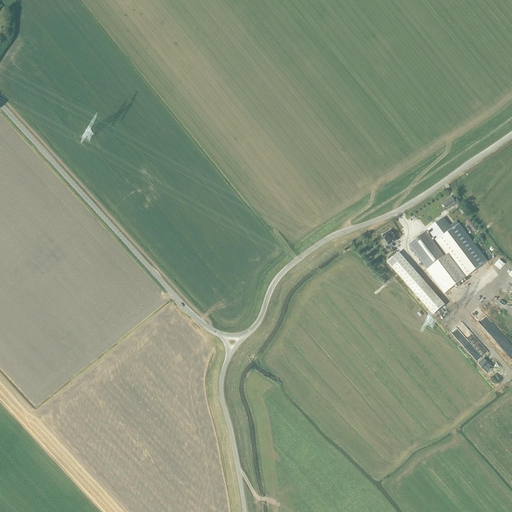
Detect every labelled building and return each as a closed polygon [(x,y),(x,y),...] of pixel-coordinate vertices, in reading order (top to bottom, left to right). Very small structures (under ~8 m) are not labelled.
[(442,203),(446,210),(456,204),(457,205),(459,203),(456,197),(453,199),(452,197),(442,203)] [(447,255),(465,278),(487,261),(459,224),(452,229),(443,218),(428,229),(447,255)] [(473,230),(474,232),(478,229),(469,219),(466,222),(469,225),(466,227),(471,232),(473,230)] [(393,247),(391,244),(396,241),(396,240),(394,237),(394,236),(393,235),(393,234),(392,234),(390,231),(390,230),(390,231),(382,235),(382,236),(388,245),(385,247),(387,250),(393,247)] [(428,269),(444,257),(425,232),(408,244),(428,269)] [(387,262),(433,315),(444,305),(398,252),(387,262)] [(447,255),(444,257),(428,269),(427,269),(445,293),(465,278),(447,255)] [(492,379),(496,383),(501,379),(488,365),(484,369),(493,378),(492,379)]
